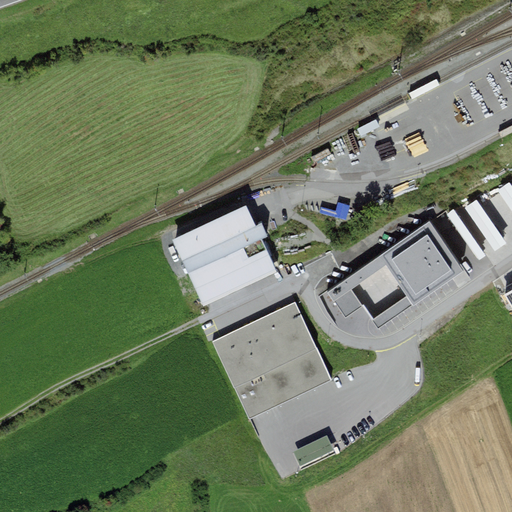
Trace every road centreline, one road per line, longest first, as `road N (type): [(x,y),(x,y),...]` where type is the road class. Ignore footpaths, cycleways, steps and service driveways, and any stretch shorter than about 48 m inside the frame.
road 1 (residential): [(299,277),(335,333),(378,341),(511,259)]
road 2 (track): [(0,419),(74,375),(211,316)]
road 3 (residential): [(299,277),(419,208)]
